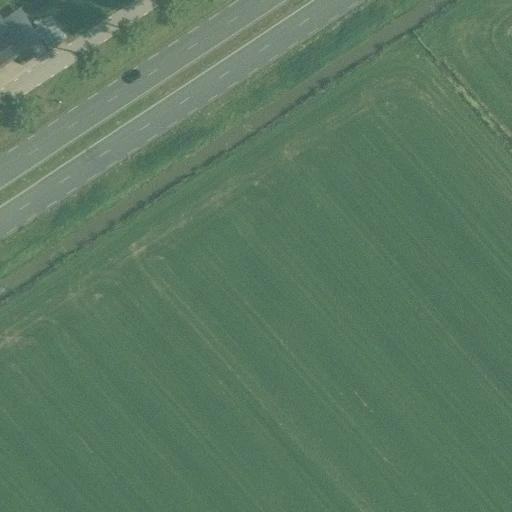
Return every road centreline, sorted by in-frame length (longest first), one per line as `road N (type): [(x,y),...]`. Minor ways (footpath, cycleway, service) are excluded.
road 1 (primary): [(0,220),(333,0)]
road 2 (primary): [(261,0),(0,171)]
road 3 (unclassified): [(0,96),(148,0)]
